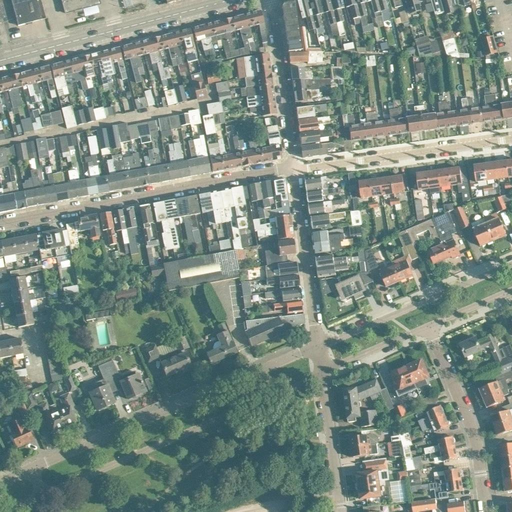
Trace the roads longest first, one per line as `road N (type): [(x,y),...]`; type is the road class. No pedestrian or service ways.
road 1 (residential): [(317,347),(31,466)]
road 2 (residential): [(45,493),(322,372)]
road 3 (residential): [(0,222),(293,169)]
road 4 (tertiary): [(0,60),(231,0)]
road 5 (residential): [(511,140),(293,169)]
road 6 (residential): [(511,264),(317,347)]
road 7 (residential): [(488,511),(479,457),(428,326)]
road 8 (residential): [(293,169),(317,347)]
road 9 (residential): [(293,169),(270,0)]
road 10 (residential): [(341,511),(322,372)]
